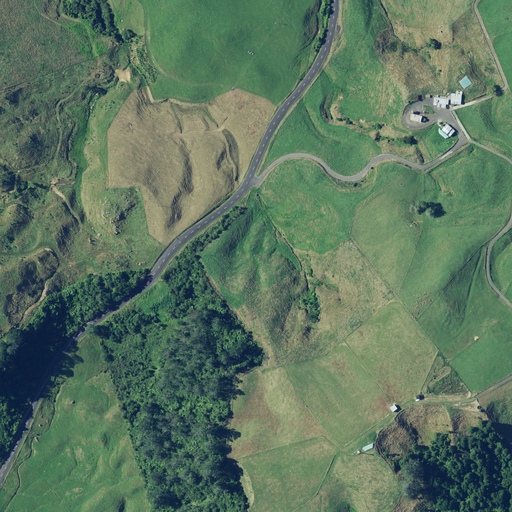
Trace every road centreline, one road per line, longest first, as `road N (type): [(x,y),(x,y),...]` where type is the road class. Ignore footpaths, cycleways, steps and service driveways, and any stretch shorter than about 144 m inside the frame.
road 1 (tertiary): [(0,476),(50,368),(96,318),(148,286),(175,242),(237,196),(278,115),(317,67),(333,0)]
road 2 (track): [(511,164),(463,138),(424,168),(379,153),(353,181),(334,177),(308,155),(284,154),(246,180)]
